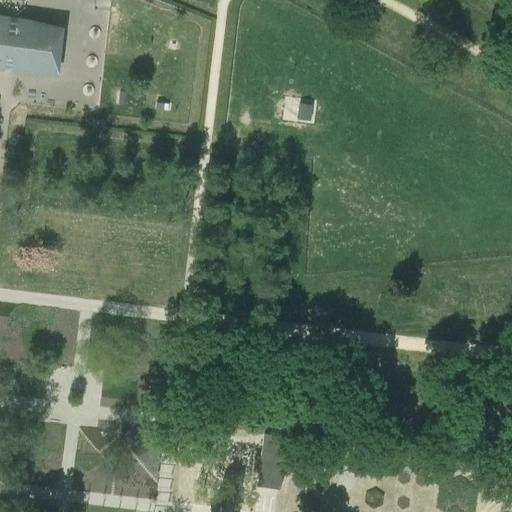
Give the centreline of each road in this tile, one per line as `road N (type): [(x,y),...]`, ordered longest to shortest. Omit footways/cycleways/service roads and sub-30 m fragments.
road 1 (track): [(183,316),(511,356)]
road 2 (track): [(222,0),(183,316)]
road 3 (track): [(201,511),(0,488)]
road 4 (track): [(183,316),(158,506)]
road 5 (track): [(0,295),(183,316)]
road 6 (track): [(0,400),(169,421)]
road 7 (track): [(376,0),(511,74)]
